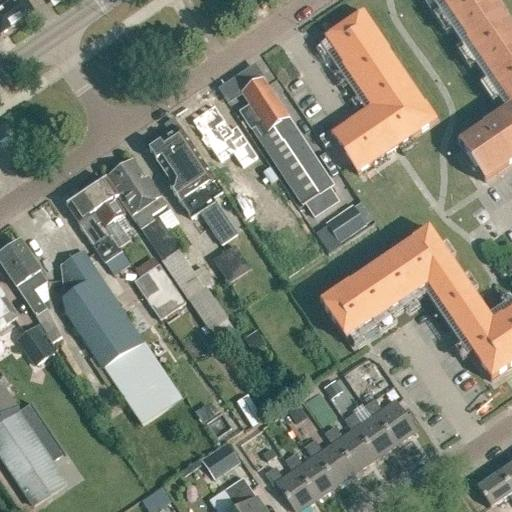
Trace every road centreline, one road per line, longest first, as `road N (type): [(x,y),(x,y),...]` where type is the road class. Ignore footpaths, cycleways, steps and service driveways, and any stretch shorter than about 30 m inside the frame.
road 1 (unclassified): [(112,133),(316,0)]
road 2 (unclassified): [(392,511),(511,428)]
road 3 (unclassified): [(0,210),(112,133)]
